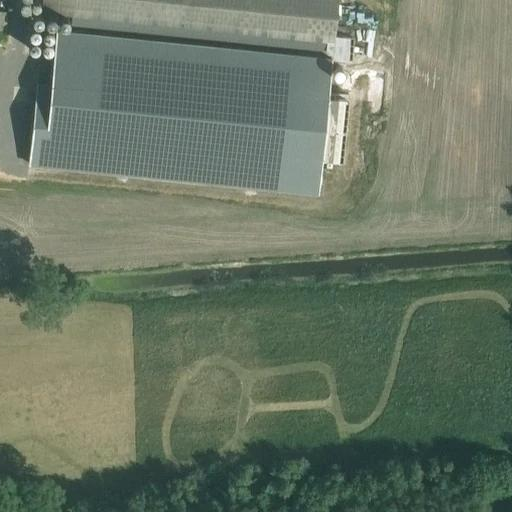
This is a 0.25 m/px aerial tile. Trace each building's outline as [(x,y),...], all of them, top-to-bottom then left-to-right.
[(334,36),(337,0),(43,0),(42,11),(327,41),(326,50),(338,60),(351,61),(353,38),(334,36)] [(36,82),(28,161),(318,191),(322,154),(341,156),(348,92),(328,90),(332,57),(56,29),(50,83),(36,82)] [(417,344),(414,295),(216,305),(219,354),(417,344)] [(14,320),(0,320),(0,360),(15,360),(16,386),(173,378),(173,369),(185,368),(182,310),(14,318),(14,320)] [(223,383),(225,436),(423,427),(421,375),(223,383)]
